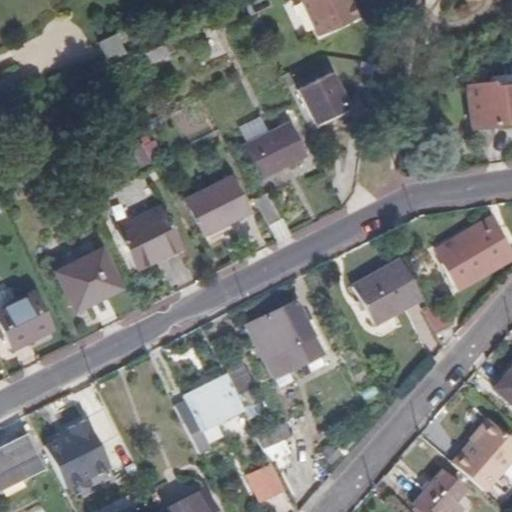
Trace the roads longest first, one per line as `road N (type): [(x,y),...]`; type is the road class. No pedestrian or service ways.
road 1 (residential): [(511,181),(433,192),(369,214),(0,402)]
road 2 (residential): [(325,511),(511,295)]
